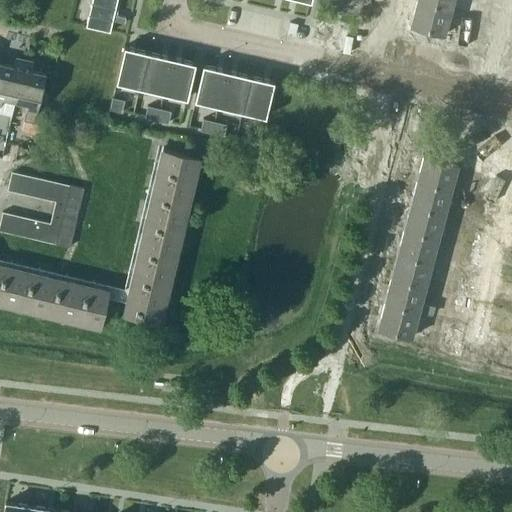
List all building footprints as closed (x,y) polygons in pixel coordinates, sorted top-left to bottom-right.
[(114,14),(117,0),(92,0),(86,26),(110,32),(113,20),(124,22),(126,17),(114,14)] [(444,34),(451,9),(418,0),(416,0),(410,24),(444,34)] [(418,0),(451,9),(453,0),(418,0)] [(496,0),(495,6),(511,8),(511,0),(496,0)] [(140,87),(148,51),(125,46),(116,82),(140,87)] [(164,93),(172,57),(148,51),(140,87),(164,93)] [(15,101),(25,60),(15,57),(13,66),(1,63),(0,65),(0,106),(0,107),(2,98),(15,101)] [(195,62),(172,57),(164,93),(187,98),(195,62)] [(25,60),(15,101),(28,104),(24,122),(34,124),(46,74),(32,71),(34,62),(25,60)] [(219,106),(227,70),(203,64),(195,100),(219,106)] [(242,111),(250,75),(227,70),(219,106),(242,111)] [(266,117),(274,81),(250,75),(242,111),(266,117)] [(125,100),(113,97),(110,109),(122,112),(125,100)] [(157,120),(160,108),(148,106),(145,117),(157,120)] [(168,123),(171,111),(160,108),(157,120),(168,123)] [(212,133),(215,121),(204,118),(201,130),(212,133)] [(227,124),(215,121),(212,133),(224,136),(227,124)] [(262,132),(250,129),(247,141),(259,144),(262,132)] [(154,145),(125,313),(167,321),(196,152),(154,145)] [(422,152),(416,177),(453,186),(462,189),(469,164),(422,152)] [(56,197),(52,218),(4,208),(0,228),(73,242),(85,183),(13,169),(10,188),(56,197)] [(416,177),(410,201),(446,211),(462,215),(465,205),(449,201),(453,186),(416,177)] [(410,201),(403,225),(440,234),(446,211),(410,201)] [(403,225),(397,249),(433,258),(449,263),(452,253),(436,249),(440,234),(403,225)] [(469,245),(461,267),(483,274),(490,251),(469,245)] [(397,249),(391,273),(426,282),(433,258),(397,249)] [(498,292),(505,264),(495,261),(488,289),(498,292)] [(391,273),(385,296),(421,305),(436,309),(438,301),(423,297),(426,282),(391,273)] [(0,320),(71,332),(78,287),(0,274),(0,320)] [(460,319),(474,321),(481,283),(456,279),(451,307),(462,308),(460,319)] [(385,296),(378,320),(414,330),(421,305),(385,296)] [(475,340),(501,343),(505,313),(479,310),(475,340)] [(436,507),(437,505),(446,507),(451,488),(431,482),(425,503),(436,507)] [(6,501),(3,511),(30,511),(32,505),(6,501)]
